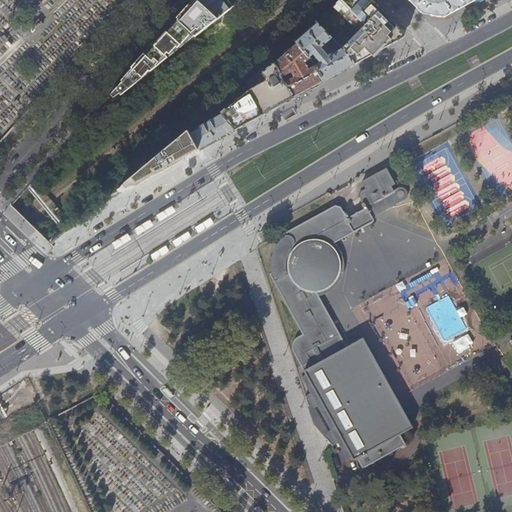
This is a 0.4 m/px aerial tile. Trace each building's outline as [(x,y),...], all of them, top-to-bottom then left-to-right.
[(196,0),(196,1),(218,19),(242,0),(196,0)] [(392,44),(403,37),(404,37),(405,37),(407,35),(406,34),(405,31),(405,30),(382,6),(375,0),(337,0),(334,4),(359,29),(341,47),(349,55),(355,65),(381,51),(387,47),(392,44)] [(474,0),(410,0),(424,14),(443,17),(450,13),(465,5),(474,0)] [(218,19),(196,1),(187,11),(178,21),(195,36),(196,37),(218,19)] [(32,25),(37,29),(44,22),(39,18),(32,25)] [(195,36),(178,21),(156,46),(124,81),(116,89),(121,95),(195,36)] [(314,54),(321,62),(315,66),(324,82),(338,74),(355,65),(349,55),(341,47),(319,23),(297,42),(298,43),(309,57),(314,54)] [(310,58),(309,57),(298,43),(292,48),(291,46),(285,51),(285,53),(284,53),(285,54),(275,63),(295,98),(308,90),(324,82),(315,66),(309,69),(308,67),(308,66),(307,65),(308,64),(307,61),(310,58)] [(266,81),(249,91),(263,115),(278,107),(295,98),(275,63),(268,69),(267,67),(261,72),(266,78),(266,81)] [(216,106),(222,114),(236,130),(249,123),(263,115),(249,91),(227,111),(226,110),(223,112),(218,104),(216,106)] [(217,140),(236,130),(222,114),(201,126),(200,126),(199,127),(198,130),(190,134),(199,150),(217,140)] [(111,203),(199,150),(190,134),(109,200),(111,203)] [(338,257),(336,252),(329,246),(373,222),(374,221),(374,220),(373,217),(405,199),(407,197),(408,196),(408,194),(408,191),(406,189),(404,187),(402,187),(399,187),(393,190),(391,186),(395,183),(386,168),(362,181),(366,189),(361,191),(360,197),(363,203),(363,204),(362,205),(364,209),(349,217),(347,214),(346,213),(344,214),(341,207),(336,206),(282,236),(283,238),(276,249),(272,262),(273,274),(271,275),(275,283),(289,275),(295,284),(298,286),(302,290),(308,292),(313,293),(318,292),(324,291),(329,288),(334,284),(337,279),(339,274),(340,271),(340,262),(338,257)] [(172,206),(156,216),(160,222),(176,212),(172,206)] [(210,218),(195,228),(199,234),(214,224),(210,218)] [(134,230),(138,236),(153,226),(149,220),(134,230)] [(188,232),(172,242),(176,248),(192,238),(188,232)] [(112,244),(115,250),(131,240),(127,234),(112,244)] [(150,256),(154,262),(169,252),(166,246),(150,256)] [(340,335),(318,296),(318,292),(313,293),(308,292),(302,290),(298,286),(295,284),(289,275),(275,283),(303,335),(298,338),(297,339),(295,342),(293,346),(294,351),(302,367),(311,362),(306,353),(340,335)] [(301,394),(308,414),(312,421),(331,443),(337,440),(337,441),(346,458),(350,455),(352,458),(355,457),(361,467),(404,444),(400,436),(412,429),(363,339),(347,348),(340,335),(306,353),(311,362),(302,367),(305,371),(300,374),(309,391),(301,394)] [(401,396),(421,384),(419,382),(434,372),(421,351),(410,358),(411,359),(407,361),(411,369),(403,374),(408,381),(396,388),(401,396)]
